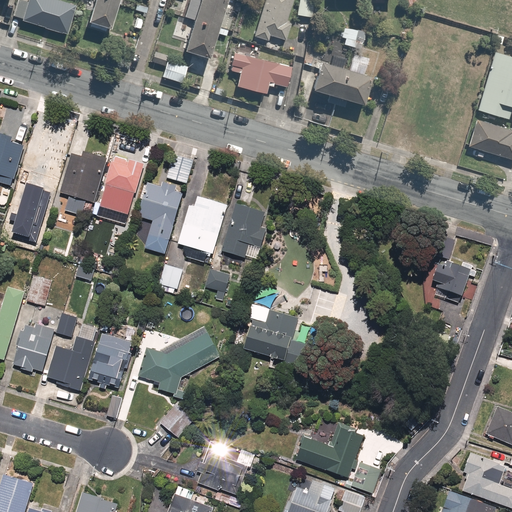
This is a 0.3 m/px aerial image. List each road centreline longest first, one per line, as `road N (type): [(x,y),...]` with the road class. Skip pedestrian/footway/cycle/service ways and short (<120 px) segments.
road 1 (unclassified): [(0,63),(511,216)]
road 2 (residential): [(511,244),(448,425),(406,475),(391,511)]
